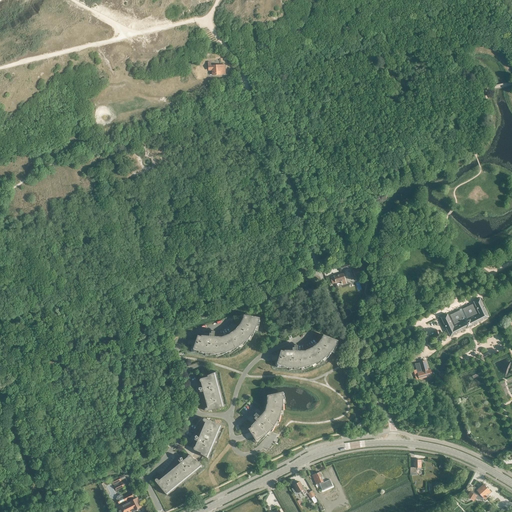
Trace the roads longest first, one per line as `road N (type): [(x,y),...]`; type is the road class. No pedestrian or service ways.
road 1 (unclassified): [(393,442),(245,82)]
road 2 (track): [(0,380),(297,279)]
road 3 (unknown): [(500,13),(500,25),(476,36),(414,22),(363,51),(300,72),(264,102)]
road 4 (unknown): [(264,102),(280,123),(310,133),(335,112),(339,85),(398,54),(414,22)]
road 5 (secondary): [(200,511),(330,450),(393,442)]
road 6 (residential): [(195,413),(176,340),(228,320)]
road 7 (track): [(0,68),(126,35)]
road 8 (secondary): [(393,442),(456,453),(511,483)]
road 9 (residential): [(310,334),(249,365),(229,416)]
